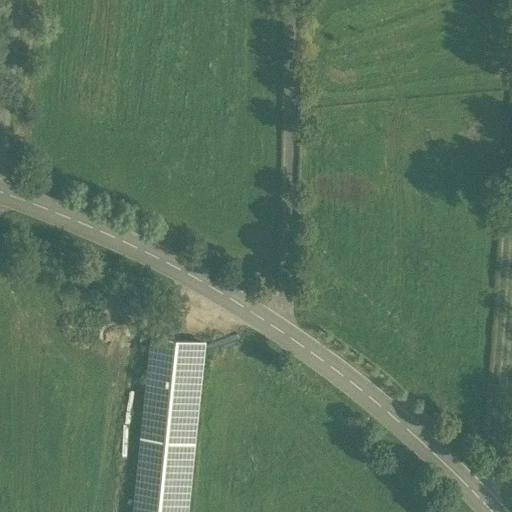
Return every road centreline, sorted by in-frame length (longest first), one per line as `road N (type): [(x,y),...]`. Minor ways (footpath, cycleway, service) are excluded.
road 1 (tertiary): [(0,190),(236,301),(348,379),(493,511)]
road 2 (track): [(470,490),(499,428),(511,265)]
road 3 (unclassified): [(18,0),(0,151)]
